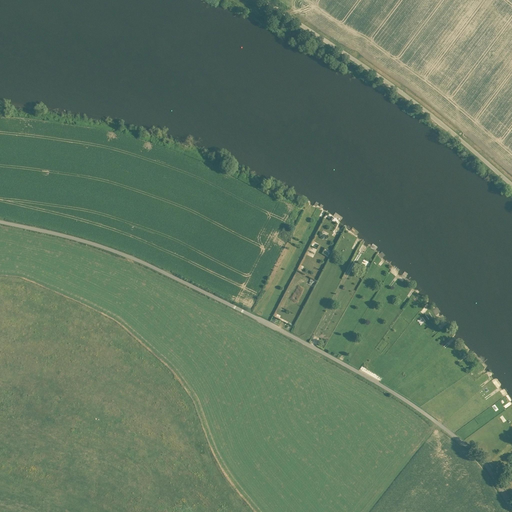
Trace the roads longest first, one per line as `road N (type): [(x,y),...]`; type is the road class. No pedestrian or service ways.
road 1 (unclassified): [(511,506),(472,451),(377,380),(135,258),(0,221)]
road 2 (unclassified): [(511,183),(404,95),(265,0)]
